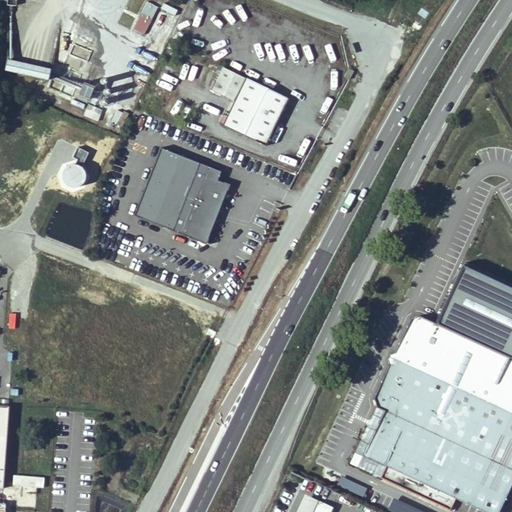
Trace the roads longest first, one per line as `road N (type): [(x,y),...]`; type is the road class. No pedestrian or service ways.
road 1 (unclassified): [(289,0),(390,41),(140,511)]
road 2 (primary): [(465,0),(350,204),(195,511)]
road 3 (primary): [(243,511),(368,250),(466,62),(508,0)]
